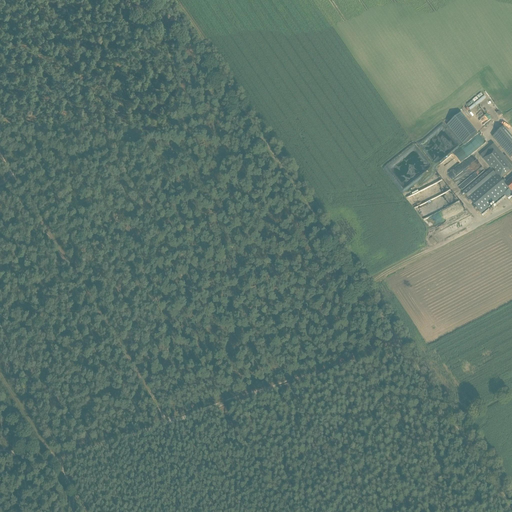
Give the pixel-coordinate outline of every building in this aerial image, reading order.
[(480,101),(484,98),(481,93),(472,99),(474,102),(467,106),(470,110),(481,102),(480,101)] [(492,102),(483,108),(489,117),(497,111),(499,114),(500,113),(492,102)] [(455,118),(446,126),(452,132),(466,120),(461,114),(455,118)] [(511,158),(511,157),(511,137),(503,127),(492,137),(511,158)] [(442,131),(428,143),(431,147),(433,146),(440,155),(453,144),(442,131)] [(511,167),(511,163),(506,156),(504,157),(494,144),(490,147),(493,150),(483,159),(491,169),(492,168),(500,178),(510,170),(511,167)] [(493,150),(490,147),(480,156),(483,159),(493,150)] [(511,193),(504,185),(507,183),(504,180),(502,182),(491,169),(463,193),(478,209),(481,213),(501,196),(502,197),(505,194),(508,197),(511,194),(511,193)] [(421,218),(457,203),(452,190),(415,205),(421,218)]
